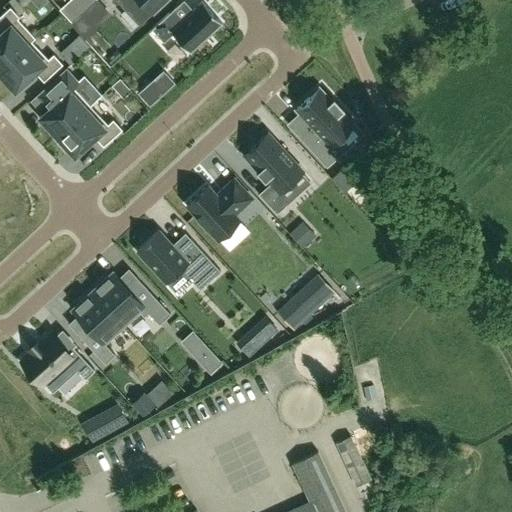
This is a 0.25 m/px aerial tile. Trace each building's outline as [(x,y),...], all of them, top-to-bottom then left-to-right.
[(70,0),(60,9),(72,22),(82,13),(96,0),(70,0)] [(121,0),(141,22),(165,0),(121,0)] [(222,23),(202,1),(179,23),(169,13),(151,29),(163,42),(173,34),(190,52),(222,23)] [(0,68),(31,40),(32,41),(35,37),(17,18),(19,17),(10,7),(0,15),(0,68)] [(72,22),(71,24),(84,38),(96,28),(82,13),(72,22)] [(15,90),(35,72),(44,81),(63,64),(53,54),(48,59),(32,41),(31,40),(0,68),(0,73),(1,74),(0,75),(0,78),(9,88),(11,86),(15,90)] [(66,68),(37,95),(49,108),(42,114),(39,116),(57,136),(91,105),(73,86),(79,81),(70,71),(66,68)] [(120,78),(112,85),(123,97),(131,90),(120,78)] [(150,82),(138,93),(150,106),(161,95),(150,82)] [(311,125),(299,136),(327,165),(340,153),(331,145),(353,125),(341,112),(344,109),(334,97),(330,100),(319,88),(296,109),(300,113),(311,125)] [(91,105),(57,136),(60,139),(58,142),(68,153),(71,151),(75,155),(94,137),(103,146),(122,129),(113,119),(108,124),(91,105)] [(249,149),(244,154),(270,183),(258,194),(276,213),(288,202),(279,192),(288,184),(288,185),(291,182),(301,172),(302,171),(267,133),(255,143),(249,148),(249,149)] [(331,178),(344,192),(355,182),(342,168),(331,178)] [(207,185),(186,204),(218,239),(239,220),(233,214),(251,198),(234,179),(216,195),(207,185)] [(158,230),(136,250),(166,282),(181,269),(192,281),(200,290),(220,271),(191,238),(177,250),(172,244),(158,230)] [(125,326),(140,312),(144,316),(148,312),(159,324),(170,314),(136,276),(126,286),(113,272),(92,291),(125,326)] [(317,275),(278,311),(294,329),(333,293),(317,275)] [(105,344),(125,326),(92,291),(72,309),(85,324),(76,332),(105,364),(115,354),(105,344)] [(266,317),(248,333),(260,345),(277,330),(266,317)] [(51,334),(40,344),(38,341),(29,349),(32,352),(21,361),(31,372),(30,372),(33,375),(33,374),(43,385),(44,383),(53,392),(77,370),(85,379),(95,370),(73,346),(67,352),(63,347),(61,344),(60,345),(51,334)] [(221,362),(211,350),(200,360),(210,371),(221,362)] [(371,368),(362,369),(364,381),(373,379),(371,368)] [(144,392),(132,403),(143,416),(155,404),(144,392)] [(120,407),(84,426),(93,442),(128,423),(120,407)] [(355,485),(371,478),(351,435),(335,442),(355,485)] [(344,511),(316,450),(292,461),(310,500),(283,511),(198,511),(197,509),(189,511),(344,511)]
